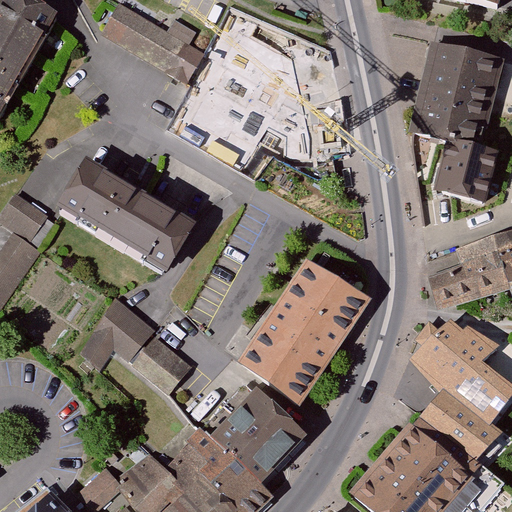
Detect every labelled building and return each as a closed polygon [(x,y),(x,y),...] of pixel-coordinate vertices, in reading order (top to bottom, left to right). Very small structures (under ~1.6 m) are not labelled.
[(0,120),(58,24),(17,0),(3,0),(0,6),(0,120)] [(496,0),(438,0),(493,13),(496,0)] [(184,43),(120,5),(101,35),(165,74),(184,43)] [(290,52),(237,24),(217,62),(270,90),(290,52)] [(504,65),(428,45),(402,141),(478,160),(504,65)] [(282,162),(311,162),(311,137),(282,136),(282,162)] [(95,157),(58,212),(163,282),(200,227),(95,157)] [(0,223),(30,244),(49,217),(15,194),(0,216),(0,223)] [(14,234),(0,253),(0,310),(41,253),(14,234)] [(426,283),(438,318),(511,292),(511,291),(509,284),(506,274),(511,272),(511,237),(456,257),(461,272),(426,283)] [(307,261),(238,359),(299,406),(370,298),(307,261)] [(156,330),(116,301),(77,353),(100,370),(115,351),(131,363),(156,330)] [(450,318),(410,368),(490,434),(511,401),(511,389),(488,369),(497,357),(450,318)] [(131,365),(168,397),(191,370),(154,338),(131,365)] [(258,388),(211,435),(259,484),(307,437),(258,388)] [(435,391),(346,498),(362,511),(448,511),(501,445),(490,434),(435,391)] [(211,435),(206,431),(166,470),(207,511),(262,511),(275,500),(259,484),(211,435)] [(207,511),(166,470),(148,452),(117,483),(104,470),(78,496),(93,511),(98,511),(118,493),(136,511),(207,511)] [(52,491),(30,511),(73,511),(64,503),(52,491)] [(356,511),(344,502),(335,511),(356,511)]
